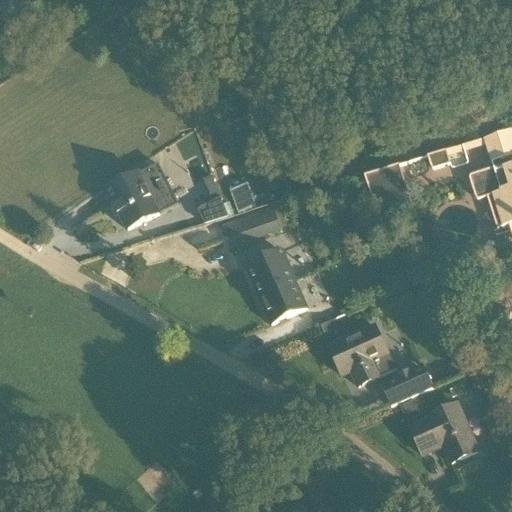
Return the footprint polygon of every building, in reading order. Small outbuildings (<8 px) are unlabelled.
[(25,0),(0,0),(0,12),(3,19),(29,8),(25,0)] [(485,141),(492,164),(511,157),(511,134),(511,132),(485,141)] [(433,172),(451,166),(446,153),(428,159),(433,172)] [(120,215),(117,217),(117,218),(120,217),(128,233),(160,217),(179,207),(158,167),(139,176),(105,193),(114,211),(117,209),(120,215)] [(495,170),(469,178),(477,203),(487,199),(497,231),(503,229),(508,228),(511,239),(511,167),(496,173),(495,170)] [(413,211),(398,168),(365,179),(379,222),(413,211)] [(207,227),(230,218),(216,180),(204,185),(212,205),(200,209),(207,227)] [(231,191),(238,214),(257,208),(250,185),(231,191)] [(271,211),(238,222),(246,245),(281,233),(271,211)] [(246,245),(238,222),(223,227),(231,251),(246,245)] [(246,270),(255,290),(259,299),(295,283),(282,254),(246,270)] [(448,267),(432,273),(436,285),(452,280),(448,267)] [(272,328),(308,312),(295,283),(259,299),(272,328)] [(332,324),(320,329),(325,341),(332,338),(335,331),(332,324)] [(355,339),(329,350),(342,379),(349,375),(352,374),(359,390),(378,381),(397,372),(391,357),(389,358),(388,355),(376,329),(355,339)] [(433,391),(422,367),(381,386),(392,410),(402,405),(422,396),(433,391)] [(481,395),(495,390),(490,375),(476,380),(481,395)] [(415,401),(403,407),(409,422),(422,417),(415,401)] [(478,454),(456,406),(429,419),(431,421),(410,431),(422,458),(423,457),(423,455),(442,446),(451,467),(478,454)] [(229,490),(236,501),(247,494),(239,483),(229,490)] [(318,511),(327,507),(316,489),(299,499),(307,511),(318,511)] [(198,492),(193,495),(196,500),(201,497),(198,492)] [(248,497),(237,504),(242,511),(247,511),(255,507),(248,497)]
